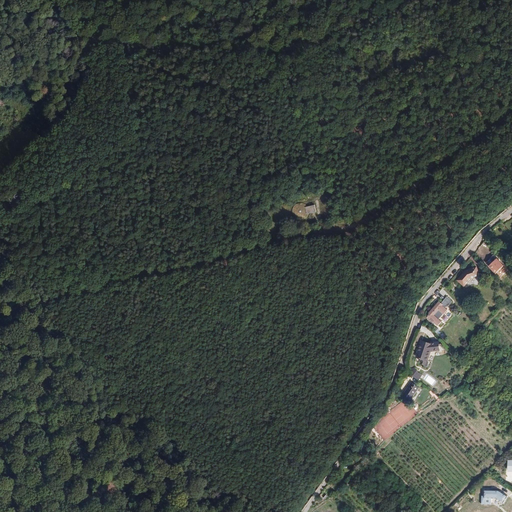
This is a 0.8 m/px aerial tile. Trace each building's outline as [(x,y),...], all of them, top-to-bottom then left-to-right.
[(315,212),(314,205),(306,206),(300,204),(295,205),(292,209),(292,215),(295,218),(298,220),(302,219),(306,217),(308,213),(315,212)] [(501,264),(496,259),(488,266),(493,272),(501,264)] [(480,274),(476,266),(466,270),(458,279),(464,285),(472,277),(480,274)] [(438,297),(434,300),(435,301),(434,302),(433,301),(425,307),(426,309),(425,310),(425,312),(430,317),(431,316),(435,321),(437,318),(436,317),(434,315),(437,312),(441,309),(441,310),(445,306),(443,303),(445,301),(446,302),(447,301),(442,296),(439,299),(438,297)] [(438,340),(428,342),(420,340),(415,355),(419,357),(418,359),(425,365),(427,360),(426,359),(429,349),(439,348),(438,340)] [(433,385),(436,381),(427,375),(424,379),(433,385)] [(410,399),(418,387),(411,382),(402,394),(410,399)] [(511,498),(502,492),(487,491),(487,499),(499,501),(506,505),(511,498)]
